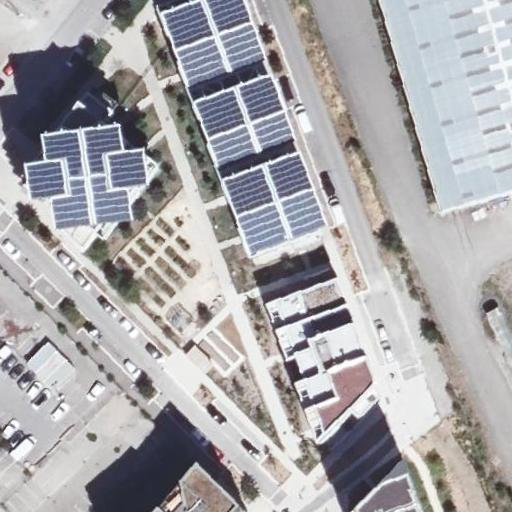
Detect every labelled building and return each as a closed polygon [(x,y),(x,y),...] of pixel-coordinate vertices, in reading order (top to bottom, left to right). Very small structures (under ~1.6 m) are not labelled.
[(0,0),(0,45),(39,0),(0,0)] [(188,93),(252,281),(308,262),(324,257),(314,230),(322,227),(299,160),(272,82),(266,67),(248,13),(251,12),(246,0),(166,0),(170,9),(169,9),(169,10),(160,13),(164,24),(188,93)] [(511,0),(378,0),(441,214),(511,193),(511,0)] [(129,129),(121,108),(97,88),(56,141),(45,141),(47,152),(36,167),(28,169),(29,176),(20,188),(32,197),(32,205),(40,203),(43,206),(46,203),(54,202),(58,233),(65,232),(97,265),(134,224),(157,199),(129,129)] [(267,305),(318,447),(377,388),(340,281),(267,305)] [(511,345),(496,308),(483,314),(511,381),(511,345)] [(191,346),(182,357),(203,374),(212,363),(191,346)] [(0,463),(18,481),(26,473),(7,455),(0,462),(0,463)] [(354,511),(424,511),(407,462),(377,490),(354,511)] [(238,511),(241,509),(198,466),(160,511),(238,511)]
